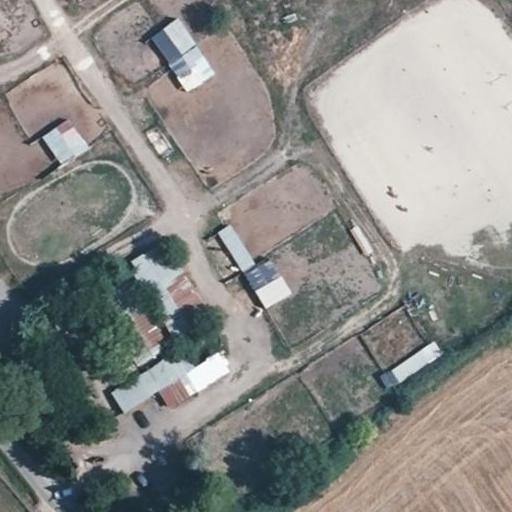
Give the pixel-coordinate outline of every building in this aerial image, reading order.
[(185,93),(215,75),(179,18),(150,36),(185,93)] [(60,166),(88,149),(69,118),(42,136),(60,166)] [(241,273),(254,266),(231,224),(217,232),(241,273)] [(132,269),(177,339),(212,317),(183,271),(162,284),(147,260),(132,269)] [(262,308),(291,298),(284,278),(255,288),(262,308)] [(101,299),(141,363),(165,347),(125,284),(101,299)] [(400,382),(442,355),(434,342),(391,369),(400,382)] [(182,348),(112,392),(124,412),(158,391),(167,405),(188,393),(178,377),(194,367),(182,348)]
